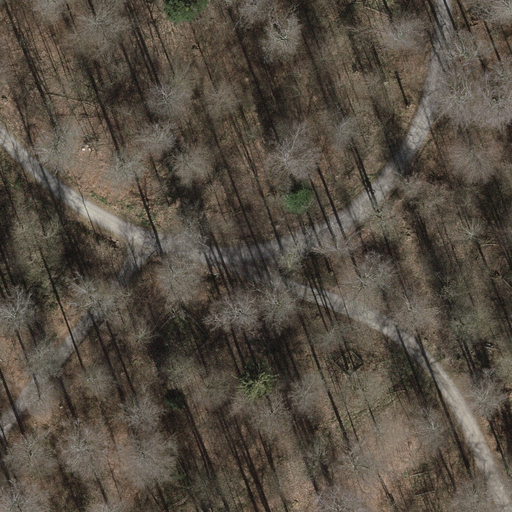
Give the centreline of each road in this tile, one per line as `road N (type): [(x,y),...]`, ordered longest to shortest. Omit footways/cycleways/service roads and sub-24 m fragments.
road 1 (track): [(153,239),(202,254),(272,247),(339,222),(374,197),(396,175),(427,115),(443,0)]
road 2 (track): [(202,254),(349,305),(416,350),(475,425),(511,511)]
road 3 (track): [(153,239),(0,431)]
road 4 (track): [(0,132),(83,208),(153,239)]
